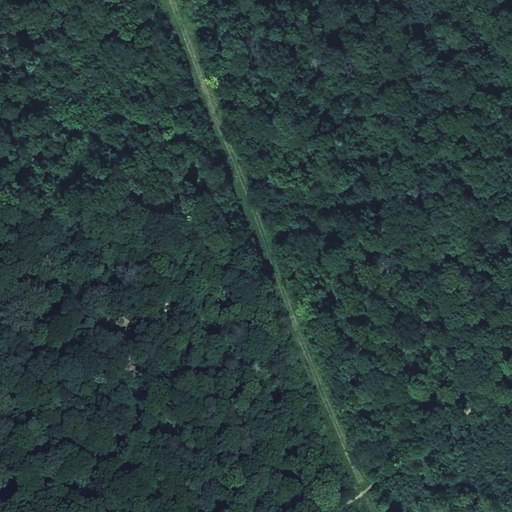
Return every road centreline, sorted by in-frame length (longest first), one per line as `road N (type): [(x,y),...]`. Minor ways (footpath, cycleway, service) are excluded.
road 1 (track): [(167,0),(371,511)]
road 2 (track): [(334,511),(511,381)]
